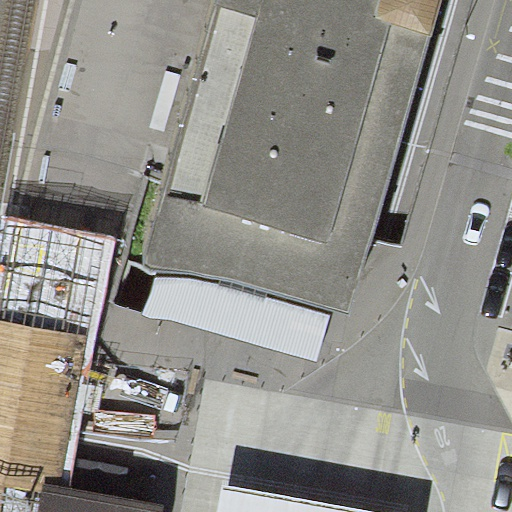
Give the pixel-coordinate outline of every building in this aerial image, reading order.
[(211,0),(142,241),(350,301),(436,0),(211,0)] [(0,511),(38,511),(41,493),(46,469),(65,472),(107,228),(37,214),(2,209),(0,220),(0,511)] [(203,292),(194,324),(307,356),(322,303),(209,271),(203,292)] [(173,317),(197,322),(203,292),(178,288),(173,317)] [(160,511),(164,492),(65,472),(46,469),(41,493),(38,511),(160,511)] [(420,511),(221,476),(214,511),(420,511)]
